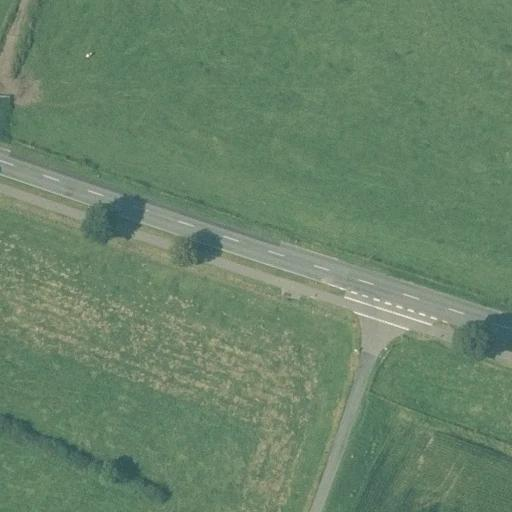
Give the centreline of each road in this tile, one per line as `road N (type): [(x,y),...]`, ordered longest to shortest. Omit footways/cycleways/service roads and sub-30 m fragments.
road 1 (secondary): [(391,295),(0,166)]
road 2 (unclassified): [(391,295),(316,511)]
road 3 (secondary): [(511,335),(391,295)]
